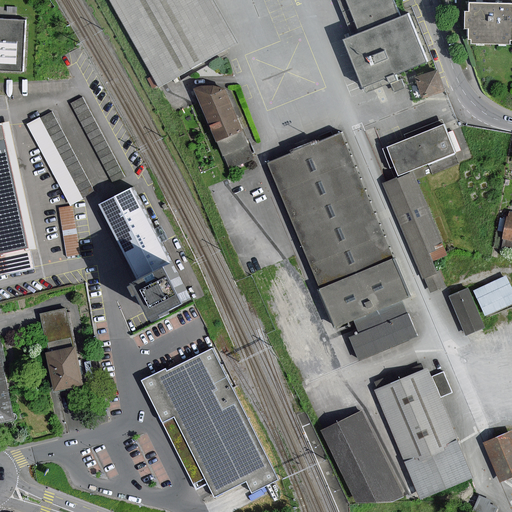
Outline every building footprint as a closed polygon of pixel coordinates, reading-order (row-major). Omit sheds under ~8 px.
[(110,0),(158,85),(233,43),(209,0),(110,0)] [(343,41),(361,88),(365,86),(367,91),(391,82),(392,84),(395,90),(403,87),(400,81),(395,83),(392,76),(423,64),(410,32),(404,17),(400,19),(392,0),(344,0),(358,35),(343,41)] [(472,40),(511,41),(511,32),(511,4),(494,4),(473,4),(472,40)] [(0,68),(27,70),(28,19),(0,17),(0,68)] [(435,73),(416,79),(421,98),(441,91),(435,73)] [(231,168),(254,157),(222,88),(197,90),(231,168)] [(83,97),(71,104),(115,182),(126,176),(83,97)] [(29,125),(71,202),(94,190),(51,113),(29,125)] [(0,270),(35,264),(6,125),(0,126),(0,270)] [(396,177),(453,154),(442,126),(383,150),(390,168),(392,167),(396,177)] [(351,339),(360,361),(418,336),(402,300),(412,296),(342,135),(269,167),(339,327),(356,320),(362,334),(351,339)] [(386,186),(430,291),(443,286),(433,260),(445,256),(411,175),(386,186)] [(142,280),(160,313),(191,296),(173,263),(133,187),(102,203),(121,240),(142,280)] [(60,208),(68,255),(80,253),(72,206),(60,208)] [(511,214),(509,214),(502,248),(511,250),(511,214)] [(511,303),(511,292),(505,276),(472,291),(484,316),(511,303)] [(451,297),(466,332),(483,326),(467,290),(451,297)] [(189,307),(132,334),(137,345),(195,318),(189,307)] [(64,310),(41,315),(49,353),(47,353),(55,390),(83,384),(75,347),(73,348),(64,310)] [(0,421),(13,419),(0,360),(5,359),(1,341),(0,341),(0,421)] [(283,481),(215,347),(144,382),(164,421),(174,416),(216,499),(251,481),(257,494),(283,481)] [(376,383),(421,494),(468,475),(421,364),(405,371),(408,380),(397,385),(394,375),(376,383)] [(434,391),(443,410),(455,405),(446,385),(434,391)] [(361,411),(326,430),(361,501),(391,500),(403,496),(361,411)] [(489,443),(505,479),(511,476),(511,438),(510,434),(489,443)] [(483,494),(476,509),(484,511),(496,511),(499,506),(492,503),(493,499),(483,494)]
